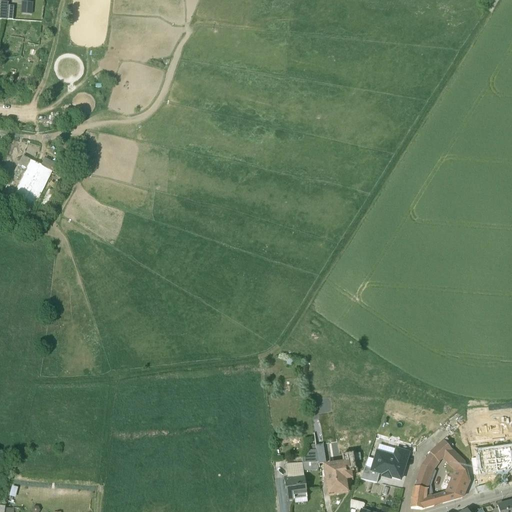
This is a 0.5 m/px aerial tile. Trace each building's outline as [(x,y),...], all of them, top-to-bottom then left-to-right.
[(8,3),(0,2),(0,20),(7,21),(8,3)] [(33,5),(22,4),(21,16),(31,17),(33,5)] [(40,165),(22,156),(0,197),(31,213),(57,163),(45,157),(40,165)] [(322,439),(314,440),(316,451),(324,450),(322,439)] [(463,464),(456,456),(458,454),(444,441),(430,454),(426,460),(435,464),(437,462),(438,462),(443,458),(455,471),(445,494),(440,496),(441,504),(462,498),(474,469),(463,464)] [(379,474),(400,480),(408,454),(396,450),(394,458),(377,453),(372,470),(371,472),(379,474)] [(326,467),(324,451),(316,453),(318,469),(325,468),(324,467),(326,467)] [(326,467),(324,467),(325,468),(325,472),(326,478),(329,495),(346,492),(344,482),(346,480),(351,480),(350,476),(352,473),(355,472),(354,462),(353,455),(353,454),(342,456),(343,464),(326,467)] [(435,464),(426,460),(422,466),(431,469),(435,464)] [(317,464),(302,465),(303,473),(318,472),(317,464)] [(284,467),(285,480),(291,479),(291,480),(303,479),(303,473),(302,465),(284,467)] [(432,498),(423,500),(424,490),(431,469),(422,466),(412,492),(410,509),(421,510),(434,507),(432,498)] [(372,470),(365,468),(361,480),(377,484),(379,474),(371,472),(372,470)] [(284,480),(286,502),(306,500),(303,479),(291,480),(291,479),(285,480),(284,480)] [(440,496),(432,498),(434,507),(441,504),(440,496)] [(511,511),(511,503),(511,502),(511,503),(510,501),(504,502),(504,504),(497,506),(498,509),(498,511),(511,511)] [(360,511),(363,511),(365,505),(351,503),(350,509),(360,511)]
